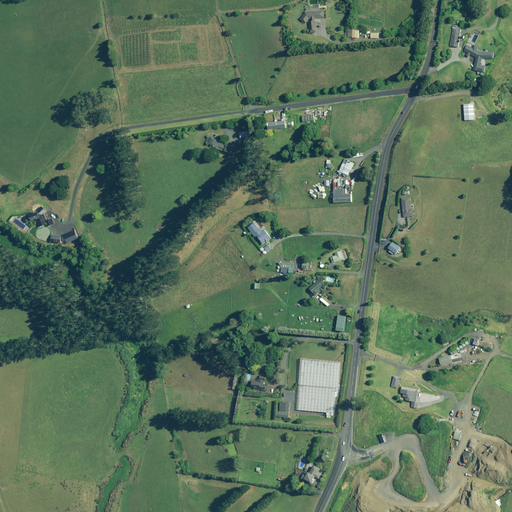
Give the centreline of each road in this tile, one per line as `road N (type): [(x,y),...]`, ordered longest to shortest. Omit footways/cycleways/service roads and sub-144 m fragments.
road 1 (tertiary): [(416,91),(385,152),(341,451),(318,511)]
road 2 (residential): [(254,110),(416,91)]
